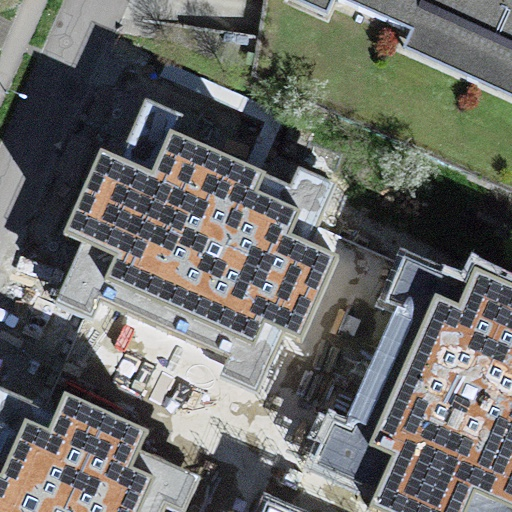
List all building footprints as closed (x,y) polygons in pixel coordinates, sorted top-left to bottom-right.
[(470,86),(508,0),(282,0),(282,2),(470,86)] [(511,0),(508,0),(470,86),(511,103),(511,0)] [(226,511),(232,500),(369,190),(248,137),(110,449),(33,416),(0,496),(0,501),(26,511),(226,511)] [(445,511),(511,361),(511,338),(463,317),(377,511),(445,511)] [(509,511),(511,506),(511,361),(445,511),(509,511)]
